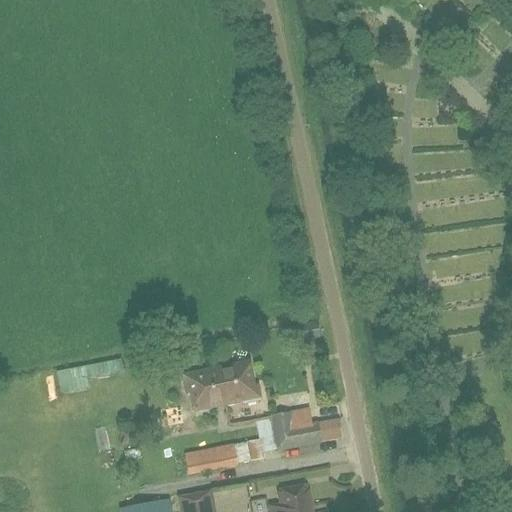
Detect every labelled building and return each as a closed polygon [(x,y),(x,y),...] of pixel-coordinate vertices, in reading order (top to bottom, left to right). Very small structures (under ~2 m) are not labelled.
[(492,78),(485,88),(494,94),(484,108),(492,113),(508,89),(492,78)] [(225,405),(242,402),(243,405),(255,403),(258,398),(256,387),(252,388),(247,364),(213,371),(216,386),(221,385),(225,405)] [(187,394),(191,394),(194,411),(225,405),(221,385),(216,386),(213,371),(187,377),(188,380),(185,381),(187,394)] [(297,448),(293,428),(291,414),(271,418),(277,451),(297,448)] [(328,439),(345,437),(344,422),(326,424),(328,439)] [(317,424),(293,428),(297,448),(320,443),(317,424)] [(230,445),(195,456),(201,477),(236,466),(230,445)] [(310,511),(306,488),(278,493),(281,507),(271,509),(271,511),(310,511)] [(211,511),(208,495),(181,500),(183,511),(211,511)] [(257,511),(268,511),(268,496),(257,496),(257,511)] [(129,507),(130,511),(171,511),(169,500),(129,507)]
